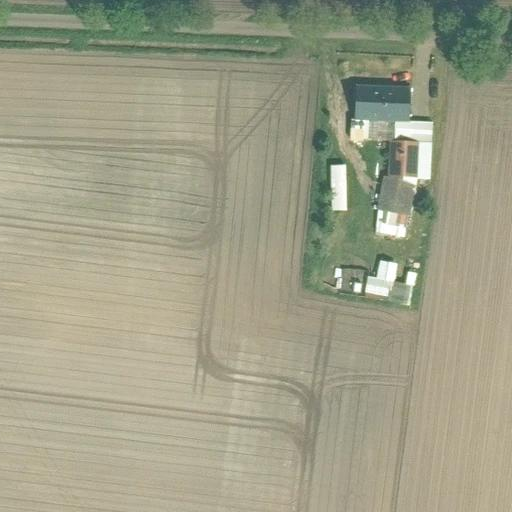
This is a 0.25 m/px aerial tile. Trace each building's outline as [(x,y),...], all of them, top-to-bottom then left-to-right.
[(355,84),(353,119),(364,120),(392,121),(407,122),(408,87),(355,84)] [(363,139),(392,140),(392,121),(364,120),(363,139)] [(407,122),(392,121),(392,140),(417,141),(431,142),(432,123),(407,122)] [(415,178),(417,141),(392,140),(388,140),(386,176),(415,178)] [(409,216),(415,178),(386,176),(383,176),(377,208),(409,216)] [(377,260),(375,277),(366,276),(364,293),(390,296),(393,262),(377,260)] [(411,305),(414,286),(391,281),(387,301),(411,305)]
